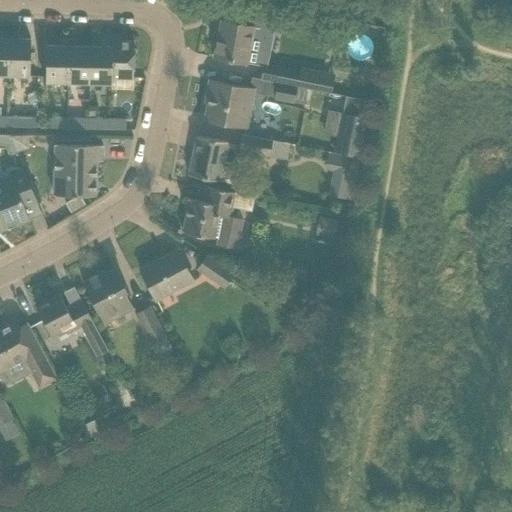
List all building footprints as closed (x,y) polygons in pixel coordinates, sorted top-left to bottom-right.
[(276,27),(271,26),(274,10),(234,2),(232,14),(226,13),(225,19),(221,18),(213,57),(249,64),(249,62),(263,65),(261,77),(298,84),(302,69),(269,62),(276,27)] [(0,75),(7,76),(8,32),(0,32),(0,75)] [(8,32),(7,76),(29,76),(30,39),(18,38),(18,33),(8,32)] [(90,46),(89,83),(111,84),(111,78),(112,35),(101,34),(101,46),(90,46)] [(122,35),(112,35),(111,78),(133,78),(133,41),(122,41),(122,35)] [(45,82),(67,83),(68,40),(58,39),(58,45),(46,45),(45,82)] [(67,83),(89,83),(90,46),(78,46),(78,40),(68,40),(67,83)] [(206,95),(209,96),(204,119),(224,123),(245,127),(253,89),(209,80),(206,95)] [(277,82),(274,98),(293,102),(297,85),(277,82)] [(27,93),(27,100),(36,100),(36,89),(27,93)] [(334,152),(358,157),(366,117),(342,113),(334,152)] [(6,116),(6,126),(36,127),(37,116),(6,116)] [(50,127),(66,128),(66,118),(50,117),(50,127)] [(66,128),(88,128),(88,118),(66,118),(66,128)] [(88,128),(110,129),(110,119),(88,118),(88,128)] [(110,119),(110,129),(125,129),(125,119),(110,119)] [(0,147),(6,148),(9,154),(16,151),(10,135),(0,134),(0,147)] [(238,150),(286,159),(289,143),(241,134),(238,150)] [(28,135),(10,135),(16,151),(17,153),(28,149),(28,135)] [(237,166),(234,164),(223,161),(227,142),(196,135),(188,175),(231,183),(234,181),(236,179),(237,168),(237,166)] [(102,145),(82,144),(54,144),(53,195),(95,196),(96,160),(102,161),(102,145)] [(338,155),(330,195),(350,198),(357,159),(338,155)] [(24,206),(36,202),(24,171),(0,180),(0,230),(29,219),(24,206)] [(189,198),(182,232),(214,238),(214,237),(218,237),(216,245),(228,247),(234,218),(230,217),(232,207),(251,211),(254,197),(235,193),(235,192),(226,190),(206,186),(203,201),(189,198)] [(73,199),(65,203),(71,213),(85,205),(79,196),(74,200),(73,199)] [(320,218),(317,233),(331,236),(334,221),(320,218)] [(139,269),(156,300),(193,281),(176,249),(139,269)] [(197,269),(223,287),(232,274),(206,256),(197,269)] [(103,271),(82,281),(104,324),(133,309),(123,292),(126,290),(113,268),(104,273),(103,271)] [(107,350),(82,302),(67,310),(59,294),(35,306),(51,337),(65,330),(66,333),(81,326),(96,356),(107,350)] [(135,314),(146,335),(157,356),(171,348),(149,307),(135,314)] [(47,359),(37,341),(28,323),(17,329),(12,319),(2,324),(4,327),(0,329),(0,370),(0,371),(24,359),(29,368),(39,387),(57,378),(47,359)] [(0,425),(13,418),(0,394),(0,425)] [(43,446),(33,451),(37,460),(48,454),(43,446)]
